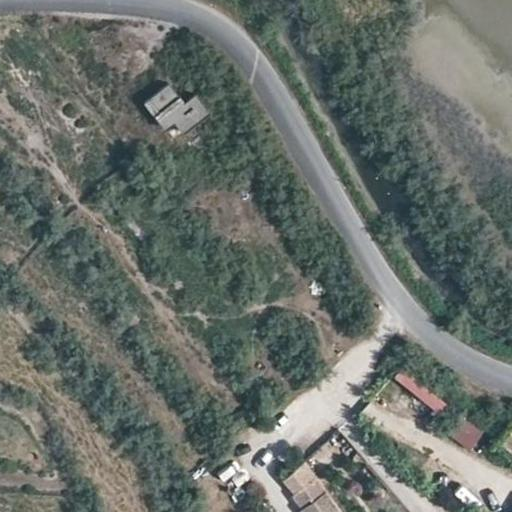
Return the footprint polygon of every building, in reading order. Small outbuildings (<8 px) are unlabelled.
[(142,100),(163,127),(173,119),(182,130),(208,109),(193,90),(182,99),(167,80),(142,100)] [(405,366),(396,377),(441,416),(451,405),(405,366)] [(470,450),(486,431),(464,414),(449,433),(470,450)] [(511,454),(511,432),(501,447),(511,454)] [(434,454),(422,470),(457,495),(469,477),(434,454)] [(309,466),(303,458),(294,466),(285,474),(289,480),(309,466)] [(309,466),(289,480),(296,489),(313,478),(316,476),(309,466)] [(293,492),(307,511),(336,511),(313,478),(296,489),(293,492)]
